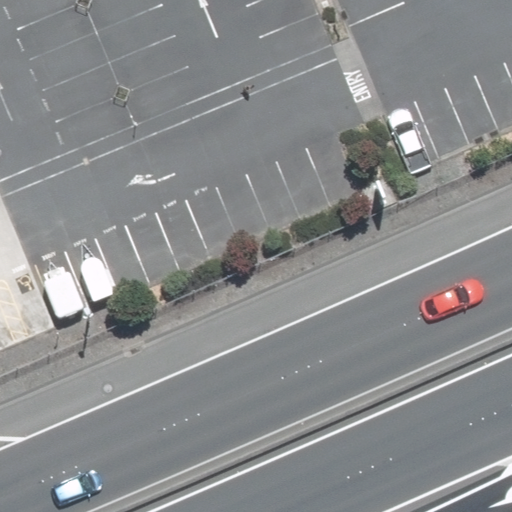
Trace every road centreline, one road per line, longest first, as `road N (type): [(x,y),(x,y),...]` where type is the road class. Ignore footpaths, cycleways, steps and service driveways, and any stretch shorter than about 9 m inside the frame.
road 1 (trunk): [(0,500),(246,399),(511,276)]
road 2 (trunk): [(511,404),(278,511)]
